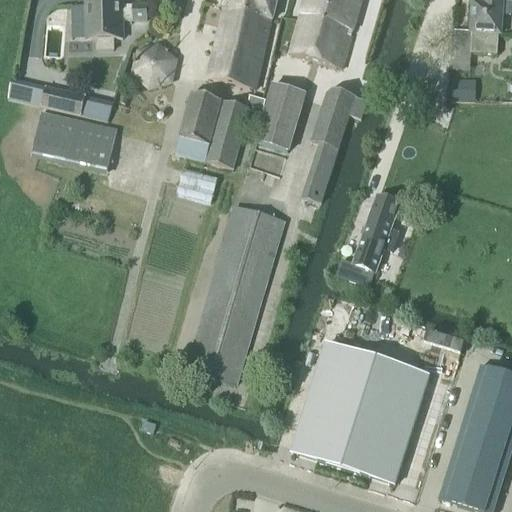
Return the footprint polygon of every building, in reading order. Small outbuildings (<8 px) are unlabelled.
[(207,83),(254,94),(271,23),(272,23),(277,0),(223,0),(221,12),(223,12),(207,83)] [(355,0),(305,0),(298,25),(289,57),(341,73),(361,2),(355,0)] [(470,57),(497,58),(498,37),(500,37),(501,17),(510,18),(511,6),(502,6),(502,1),(499,1),(498,0),(486,0),(484,0),(483,0),(483,1),(473,0),(473,5),(472,5),(470,35),(472,35),(470,57)] [(146,9),(133,9),(122,10),(121,4),(85,5),(86,43),(96,43),(96,54),(113,54),(113,43),(122,42),(122,24),(133,24),(146,24),(146,9)] [(183,72),(183,71),(182,70),(182,69),(182,68),(182,67),(182,66),(182,65),(181,65),(181,64),(181,63),(180,62),(180,61),(180,60),(179,60),(179,59),(178,58),(177,57),(176,56),(176,55),(175,55),(174,54),(173,54),(173,53),(172,53),(171,52),(170,52),(169,51),(168,51),(167,51),(167,50),(166,50),(165,50),(164,50),(163,50),(162,50),(162,49),(161,49),(160,49),(159,49),(159,50),(158,50),(157,50),(156,50),(155,50),(154,50),(154,51),(153,51),(152,51),(151,52),(150,52),(149,53),(148,53),(148,54),(147,54),(146,55),(145,56),(144,56),(144,57),(143,58),(143,59),(142,59),(142,60),(141,61),(141,62),(140,63),(140,64),(140,65),(139,65),(139,66),(139,67),(139,68),(139,69),(139,70),(139,71),(139,72),(139,73),(139,74),(139,75),(139,76),(139,77),(140,78),(140,79),(140,80),(141,81),(141,82),(142,83),(143,84),(143,85),(144,86),(145,87),(146,88),(147,89),(148,89),(148,90),(149,90),(150,91),(151,91),(152,92),(153,92),(154,92),(155,93),(156,93),(157,93),(158,93),(159,93),(160,93),(161,93),(162,93),(163,93),(164,93),(165,93),(166,93),(167,93),(167,92),(168,92),(169,92),(170,91),(171,91),(172,90),(173,90),(173,89),(174,89),(175,88),(176,88),(176,87),(177,86),(178,85),(178,84),(179,84),(179,83),(180,82),(180,81),(181,80),(181,79),(181,78),(182,78),(182,77),(182,76),(182,75),(182,74),(182,73),(183,72)] [(452,102),(477,103),(477,81),(453,81),(452,102)] [(255,147),(287,156),(304,97),(273,88),(255,147)] [(45,90),(41,111),(81,120),(85,100),(45,90)] [(366,107),(362,105),(354,103),(355,101),(331,94),(327,95),(311,146),(318,148),(301,202),(320,208),(335,161),(349,120),(360,124),(366,107)] [(174,158),(202,166),(232,174),(249,113),(261,116),(265,104),(249,99),(246,112),(191,97),(174,158)] [(117,134),(41,117),(32,158),(72,167),(79,139),(114,147),(117,134)] [(449,159),(456,150),(424,125),(417,135),(449,159)] [(184,171),(177,195),(212,205),(218,180),(184,171)] [(347,285),(370,293),(399,209),(376,201),(347,285)] [(186,376),(235,391),(283,225),(235,211),(186,376)] [(320,367),(320,366),(303,421),(291,458),(296,459),(394,490),(406,452),(422,399),(416,397),(320,367)] [(438,504),(463,511),(495,511),(511,458),(511,381),(480,372),(438,504)] [(141,434),(153,438),(155,429),(143,425),(141,434)] [(252,496),(246,511),(268,511),(272,503),(252,496)]
